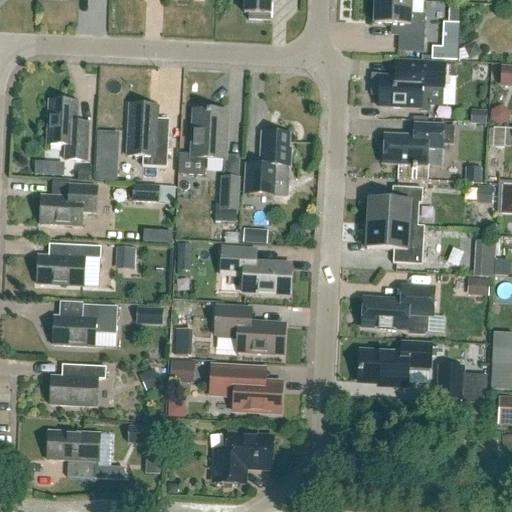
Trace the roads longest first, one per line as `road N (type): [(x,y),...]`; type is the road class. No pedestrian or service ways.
road 1 (residential): [(256,511),(306,479),(319,458),(339,88),(317,58)]
road 2 (residential): [(317,58),(0,43)]
